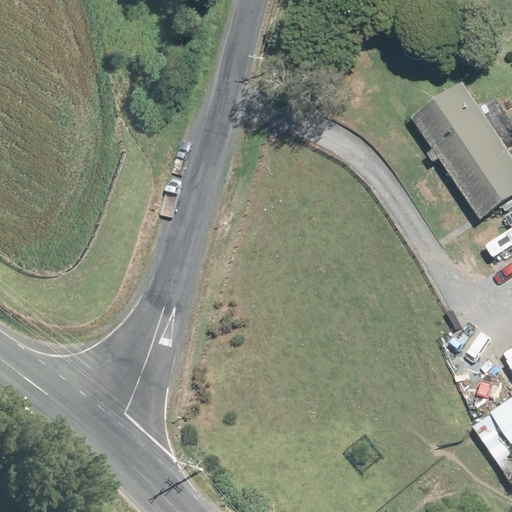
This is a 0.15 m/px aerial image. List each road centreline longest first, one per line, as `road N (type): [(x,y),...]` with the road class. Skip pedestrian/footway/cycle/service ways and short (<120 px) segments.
road 1 (unclassified): [(104,439),(124,413),(180,260),(255,0)]
road 2 (tertiary): [(104,439),(0,357)]
